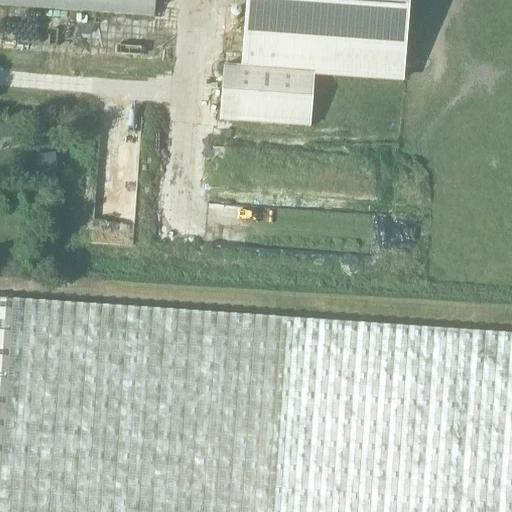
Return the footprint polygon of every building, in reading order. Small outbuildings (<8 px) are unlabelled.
[(0,0),(0,7),(155,18),(155,0),(0,0)] [(245,0),(241,69),(223,68),(219,123),(310,129),(314,75),(402,81),(408,0),(245,0)] [(22,123),(0,125),(0,139),(23,137),(22,123)] [(51,129),(37,130),(39,150),(53,149),(51,129)] [(54,154),(39,156),(41,176),(56,174),(54,154)] [(511,511),(511,336),(0,304),(0,511),(511,511)]
